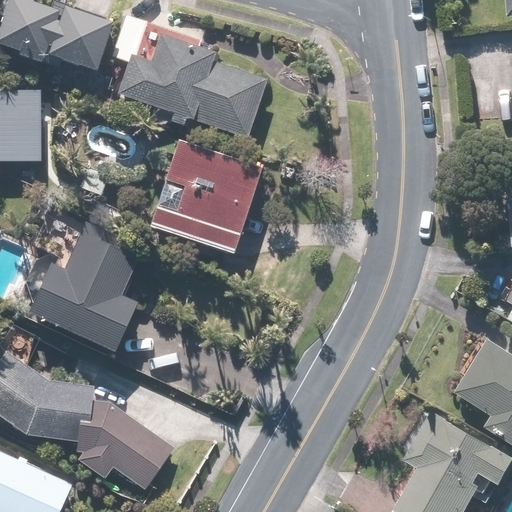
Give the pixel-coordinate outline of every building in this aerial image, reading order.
[(48,51),(49,51),(46,62),(96,77),(112,28),(62,12),(58,26),(55,26),(59,14),(13,0),(7,0),(0,25),(0,50),(17,56),(15,60),(40,68),(41,63),(44,64),(48,51)] [(245,140),(265,81),(212,64),(214,57),(158,38),(149,66),(129,59),(116,97),(145,106),(186,120),(245,140)] [(259,168),(176,140),(146,229),(229,257),(259,168)] [(82,224),(61,271),(47,265),(24,315),(112,355),(135,305),(119,298),(136,260),(117,252),(121,242),(82,224)] [(511,444),(511,354),(488,341),(457,394),(494,416),(486,429),(511,444)] [(102,479),(111,467),(142,490),(173,449),(108,402),(89,400),(91,386),(43,379),(3,351),(0,356),(0,420),(26,439),(28,436),(74,442),(73,452),(80,453),(75,460),(102,479)] [(466,511),(480,487),(475,484),(480,475),(500,487),(511,465),(511,458),(495,449),(496,448),(432,412),(404,461),(418,469),(393,511),(466,511)] [(0,511),(58,511),(71,485),(0,453),(0,511)]
